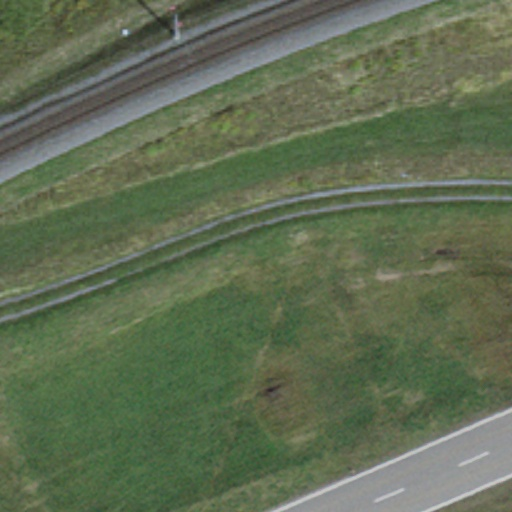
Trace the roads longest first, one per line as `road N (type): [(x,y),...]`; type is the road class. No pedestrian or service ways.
road 1 (track): [(0,313),(308,205),(391,192),(511,192)]
road 2 (primary): [(511,442),(353,511)]
